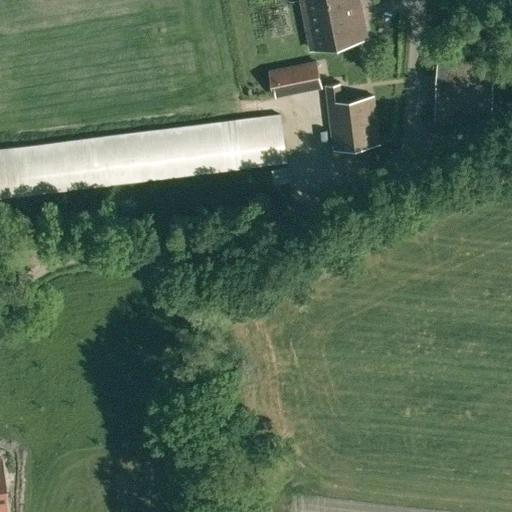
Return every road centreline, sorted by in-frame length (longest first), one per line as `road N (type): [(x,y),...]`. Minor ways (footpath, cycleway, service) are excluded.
road 1 (unclassified): [(0,260),(228,250),(264,243),(411,181)]
road 2 (unclassified): [(411,181),(421,0)]
